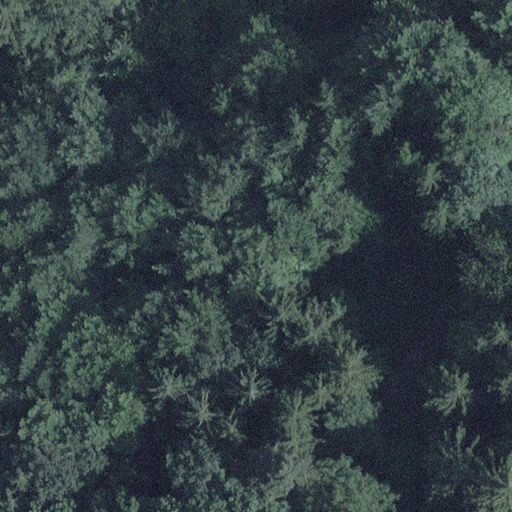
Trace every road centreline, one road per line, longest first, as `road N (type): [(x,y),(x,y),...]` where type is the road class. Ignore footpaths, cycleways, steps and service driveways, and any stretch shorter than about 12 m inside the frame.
road 1 (track): [(511,260),(438,343),(398,439),(346,511)]
road 2 (track): [(0,71),(129,0)]
